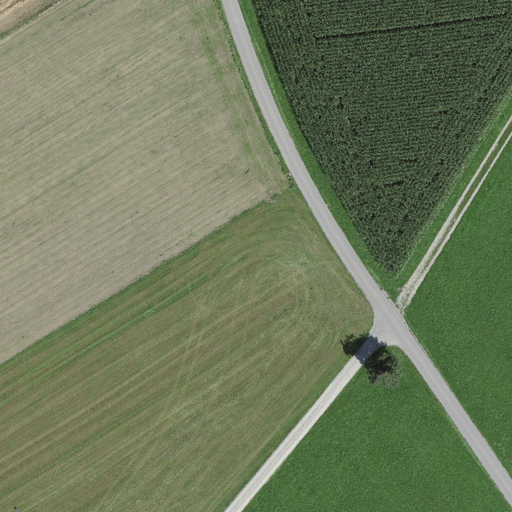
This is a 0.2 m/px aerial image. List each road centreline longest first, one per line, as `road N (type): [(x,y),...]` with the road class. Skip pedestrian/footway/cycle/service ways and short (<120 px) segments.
road 1 (track): [(228,0),(313,196),(511,485)]
road 2 (track): [(511,139),(453,239),(220,511)]
